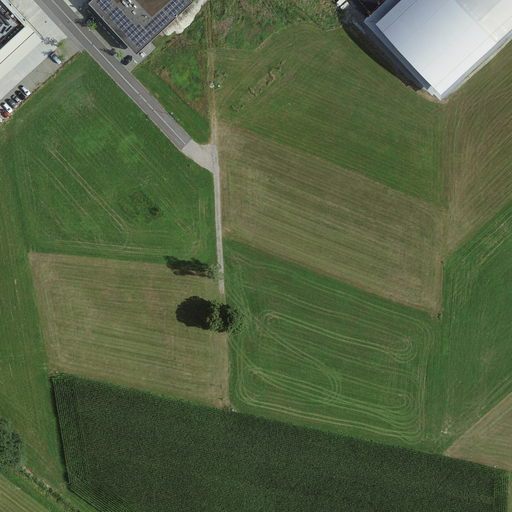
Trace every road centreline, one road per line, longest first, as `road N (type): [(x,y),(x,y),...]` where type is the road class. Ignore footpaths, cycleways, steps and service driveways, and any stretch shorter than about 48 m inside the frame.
road 1 (track): [(224,380),(209,0)]
road 2 (residential): [(185,146),(50,0)]
